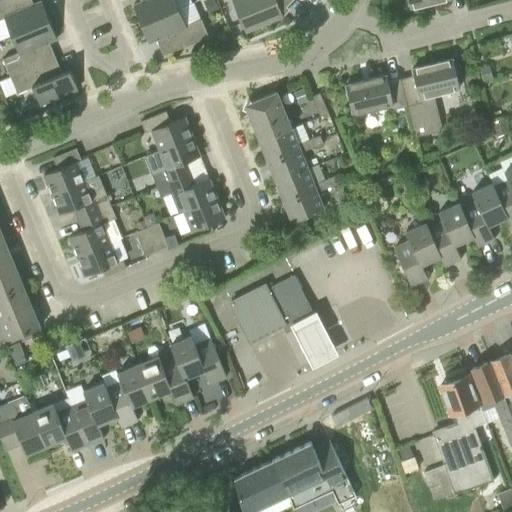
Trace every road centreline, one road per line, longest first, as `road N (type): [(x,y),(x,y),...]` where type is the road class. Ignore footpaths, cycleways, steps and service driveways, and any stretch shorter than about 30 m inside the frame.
road 1 (residential): [(0,163),(51,286),(87,302),(241,237),(253,223),(256,203),(206,77)]
road 2 (secondary): [(511,291),(70,511)]
road 3 (residential): [(349,11),(379,30),(407,34),(511,6)]
road 4 (residential): [(206,77),(295,58),(349,11)]
road 5 (residential): [(0,149),(128,97)]
